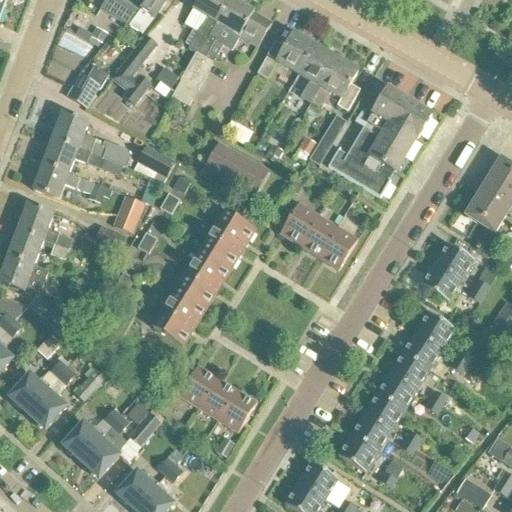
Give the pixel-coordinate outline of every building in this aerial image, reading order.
[(107,0),(100,13),(120,25),(125,19),(139,16),(149,0),(107,0)] [(125,19),(120,25),(142,37),(153,22),(154,22),(167,0),(149,0),(139,16),(125,19)] [(188,53),(196,57),(196,56),(206,62),(217,43),(210,39),(231,2),(227,0),(200,0),(193,14),(206,22),(188,53)] [(196,56),(196,57),(180,84),(181,85),(172,100),(189,110),(223,49),(232,54),(239,41),(258,51),(272,27),(253,17),(254,16),(231,2),(210,39),(217,43),(206,62),(196,56)] [(90,41),(102,48),(108,38),(96,31),(90,41)] [(277,66),(299,78),(315,50),(293,38),(285,52),(275,46),(258,77),(267,83),(277,66)] [(301,101),(311,107),(336,63),(315,50),(299,78),(310,85),(301,101)] [(123,101),(134,110),(151,89),(140,80),(136,85),(131,81),(143,66),(132,58),(112,83),(128,96),(123,101)] [(336,63),(311,107),(321,113),(331,97),(342,103),(338,110),(348,115),(360,95),(350,89),(358,75),(336,63)] [(69,103),(86,113),(98,92),(80,82),(69,103)] [(336,158),(328,171),(380,202),(390,185),(388,184),(393,175),(395,176),(416,142),(417,143),(432,118),(387,92),(344,164),(336,160),(337,159),(336,158)] [(62,117),(52,142),(103,162),(103,163),(126,171),(132,156),(104,145),(102,150),(94,147),(96,143),(83,139),(88,127),(62,117)] [(336,120),(331,127),(342,133),(346,126),(336,120)] [(248,141),(253,132),(234,122),(229,131),(248,141)] [(331,127),(327,134),(337,141),(342,133),(331,127)] [(327,134),(322,142),(333,148),(337,141),(327,134)] [(52,142),(42,168),(69,178),(74,163),(100,172),(103,163),(103,162),(52,142)] [(322,142),(318,149),(328,155),(333,148),(322,142)] [(265,162),(275,168),(283,155),(273,149),(265,162)] [(318,149),(313,156),(324,163),(328,155),(318,149)] [(137,167),(166,184),(176,167),(147,151),(137,167)] [(212,174),(255,198),(267,177),(224,152),(212,174)] [(313,156),(309,164),(319,170),(324,163),(313,156)] [(487,234),(476,251),(493,262),(505,244),(495,238),(511,209),(511,168),(501,162),(465,220),(487,234)] [(69,178),(42,168),(33,193),(59,203),(65,188),(90,198),(94,187),(69,178)] [(144,200),(152,204),(160,185),(151,182),(144,200)] [(173,192),(184,198),(190,188),(179,182),(173,192)] [(297,183),(290,194),(298,199),(305,188),(297,183)] [(345,202),(350,193),(339,187),(334,195),(345,202)] [(109,202),(112,194),(95,188),(91,198),(102,202),(103,199),(109,202)] [(160,213),(171,219),(180,204),(169,198),(160,213)] [(113,231),(133,240),(145,209),(126,201),(113,231)] [(280,238),(299,250),(318,220),(298,208),(280,238)] [(27,209),(17,234),(44,244),(55,248),(69,254),(73,244),(47,235),(53,219),(27,209)] [(225,215),(213,235),(243,253),(255,234),(225,215)] [(299,250),(319,262),(337,232),(318,220),(299,250)] [(95,245),(120,256),(127,242),(102,230),(95,245)] [(337,232),(319,262),(339,274),(357,244),(337,232)] [(17,234),(8,259),(34,269),(44,244),(17,234)] [(213,235),(201,254),(231,273),(243,253),(213,235)] [(138,252),(148,258),(157,244),(146,238),(138,252)] [(74,255),(86,260),(89,250),(77,246),(74,255)] [(511,246),(508,251),(499,263),(511,272),(511,270),(511,246)] [(55,248),(51,260),(65,265),(69,254),(55,248)] [(447,248),(434,269),(461,286),(474,265),(447,248)] [(201,254),(189,274),(219,292),(231,273),(201,254)] [(8,259),(0,280),(0,285),(24,295),(30,297),(41,293),(48,275),(34,269),(8,259)] [(461,286),(434,269),(421,290),(448,306),(461,286)] [(219,292),(189,274),(153,332),(183,351),(219,292)] [(115,292),(126,298),(134,283),(123,277),(115,292)] [(478,284),(473,293),(484,300),(489,291),(478,284)] [(484,300),(473,293),(468,301),(479,308),(484,300)] [(28,310),(51,330),(60,320),(37,300),(28,310)] [(0,324),(0,332),(4,335),(14,324),(15,325),(28,310),(1,302),(0,305),(0,313),(5,318),(0,324)] [(108,320),(118,325),(125,312),(115,307),(108,320)] [(488,333),(504,344),(511,332),(511,320),(502,313),(488,333)] [(428,317),(415,338),(442,354),(454,334),(428,317)] [(14,324),(4,335),(13,344),(23,332),(15,325),(14,324)] [(415,338),(402,358),(429,375),(442,354),(415,338)] [(50,339),(37,355),(47,364),(61,349),(50,339)] [(0,346),(0,375),(12,362),(2,354),(5,351),(0,346)] [(461,355),(456,364),(467,371),(472,362),(461,355)] [(402,358),(389,379),(416,396),(429,375),(402,358)] [(467,371),(456,364),(450,372),(461,379),(467,371)] [(68,372),(60,365),(50,377),(58,383),(68,372)] [(179,401),(199,413),(217,383),(198,371),(179,401)] [(50,392),(27,417),(35,424),(35,426),(40,431),(42,431),(45,433),(65,411),(57,403),(67,391),(66,390),(76,379),(68,372),(58,383),(50,392)] [(74,398),(84,407),(106,383),(96,374),(74,398)] [(30,379),(9,401),(13,405),(13,407),(17,410),(20,410),(27,417),(50,392),(42,384),(39,388),(30,379)] [(389,379),(377,399),(403,416),(416,396),(389,379)] [(199,413),(218,425),(237,395),(217,383),(199,413)] [(237,395),(218,425),(238,437),(257,407),(237,395)] [(436,396),(431,404),(441,411),(447,403),(436,396)] [(377,399),(364,420),(391,436),(403,416),(377,399)] [(441,411),(431,404),(425,413),(436,420),(441,411)] [(129,440),(140,450),(160,426),(138,408),(128,420),(139,429),(129,440)] [(122,421),(114,413),(104,425),(112,432),(122,421)] [(364,420),(351,440),(378,457),(391,436),(364,420)] [(104,440),(81,466),(89,473),(89,475),(93,479),(96,479),(99,481),(119,459),(117,457),(127,446),(119,439),(130,427),(122,421),(112,432),(104,440)] [(83,427),(63,449),(67,453),(67,455),(71,459),(73,459),(81,466),(104,440),(96,433),(93,436),(83,427)] [(411,436),(405,445),(416,452),(422,443),(411,436)] [(378,457),(351,440),(339,461),(365,477),(378,457)] [(498,443),(488,457),(502,466),(511,451),(498,443)] [(416,452),(405,445),(400,453),(411,460),(416,452)] [(222,446),(217,454),(227,460),(232,452),(222,446)] [(502,466),(511,472),(511,451),(502,466)] [(168,462),(157,473),(165,480),(176,469),(168,462)] [(311,467),(298,488),(325,504),(337,485),(338,484),(311,467)] [(176,469),(165,480),(173,487),(183,476),(176,470),(176,469)] [(137,476),(117,498),(121,501),(121,504),(124,507),(127,507),(132,511),(136,511),(157,489),(149,481),(147,484),(137,476)] [(511,480),(505,476),(500,485),(511,492),(511,480)] [(391,494),(397,485),(385,477),(380,486),(391,494)] [(478,491),(466,484),(458,496),(470,504),(478,491)] [(337,485),(325,504),(337,511),(340,511),(344,505),(344,504),(350,494),(337,485)] [(511,492),(500,485),(494,494),(511,504),(511,492)] [(320,511),(325,504),(298,488),(285,509),(290,511),(320,511)] [(157,489),(136,511),(168,511),(173,508),(163,498),(165,496),(157,489)]
